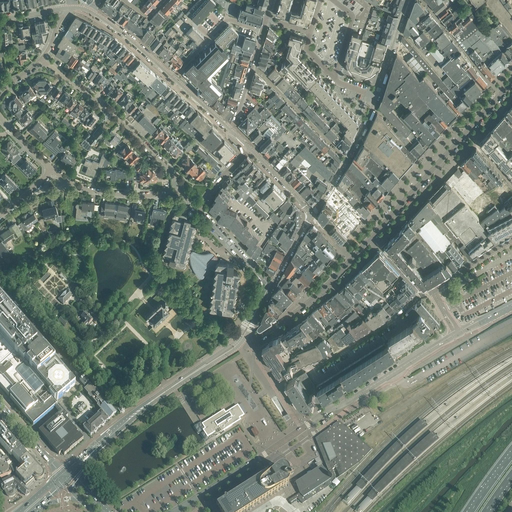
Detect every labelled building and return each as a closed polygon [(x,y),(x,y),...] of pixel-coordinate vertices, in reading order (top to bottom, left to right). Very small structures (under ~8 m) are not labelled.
[(104,11),(110,4),(108,2),(109,0),(106,0),(105,1),(100,8),(104,11)] [(116,0),(112,6),(110,4),(104,11),(108,14),(109,14),(119,0),(118,0),(116,0)] [(121,2),(119,1),(119,0),(109,14),(113,17),(112,17),(113,18),(118,10),(116,9),(121,2)] [(147,0),(145,3),(151,9),(155,4),(150,0),(147,0)] [(212,0),(198,0),(186,14),(189,17),(190,16),(197,23),(215,2),(212,0)] [(216,0),(216,1),(223,8),(226,0),(216,0)] [(278,0),(274,15),(288,19),(288,18),(295,20),(295,21),(308,25),(314,6),(313,6),(313,4),(314,4),(315,0),(305,0),(300,15),(287,11),(290,0),(278,0)] [(415,0),(412,8),(409,15),(415,21),(417,24),(422,19),(419,17),(417,14),(425,7),(418,0),(415,0)] [(442,0),(441,1),(433,8),(437,13),(450,3),(447,0),(442,0)] [(511,35),(511,19),(495,0),(490,0),(486,4),(489,7),(499,21),(511,35)] [(172,9),(174,7),(168,1),(165,5),(173,13),(175,11),(172,9)] [(392,12),(399,14),(402,5),(391,1),(387,8),(383,6),(383,8),(383,9),(383,10),(392,13),(392,12)] [(147,13),(151,9),(145,3),(140,8),(147,13)] [(241,6),(240,8),(263,15),(264,10),(253,6),(248,5),(246,4),(246,7),(241,6)] [(445,23),(458,13),(456,10),(452,13),(449,9),(452,6),(450,4),(445,8),(438,14),(441,19),(445,23)] [(122,5),(118,10),(113,18),(118,21),(117,21),(118,21),(128,8),(122,5)] [(169,12),(172,15),(173,13),(165,5),(161,9),(167,14),(169,12)] [(134,11),(129,7),(128,8),(118,21),(119,22),(121,23),(121,24),(123,25),(129,18),(134,11)] [(429,12),(425,7),(417,14),(419,17),(422,19),(429,12)] [(238,13),(237,18),(241,20),(242,18),(244,19),(243,20),(245,21),(246,20),(248,20),(247,22),(256,24),(256,23),(258,23),(258,25),(260,25),(261,22),(262,19),(262,18),(263,15),(240,8),(238,13)] [(169,17),(167,15),(166,15),(160,9),(152,19),(150,21),(149,21),(156,26),(157,25),(160,28),(163,26),(162,25),(169,17)] [(429,12),(422,19),(417,24),(422,29),(434,18),(429,12)] [(387,19),(396,22),(398,17),(386,13),(386,15),(388,16),(387,19)] [(448,27),(457,19),(461,16),(458,13),(445,23),(448,27)] [(476,49),(475,50),(477,52),(483,48),(487,52),(483,55),(486,59),(493,52),(497,56),(502,51),(495,42),(487,33),(488,33),(482,26),(472,14),(467,18),(461,24),(459,26),(462,30),(456,36),(456,37),(462,32),(475,48),(476,48),(476,49)] [(422,29),(417,24),(415,21),(409,15),(404,33),(407,36),(409,34),(412,37),(413,36),(414,38),(415,37),(423,30),(422,29)] [(75,35),(84,21),(76,16),(62,39),(61,41),(60,41),(60,42),(59,42),(60,42),(58,45),(58,44),(58,45),(57,45),(57,46),(60,48),(59,50),(58,50),(58,51),(58,50),(55,55),(56,55),(58,57),(67,62),(79,45),(71,41),(75,35)] [(131,20),(129,18),(123,25),(128,28),(136,17),(134,16),(131,20)] [(137,19),(136,18),(136,17),(128,28),(132,31),(137,24),(135,22),(137,19)] [(422,29),(423,30),(425,33),(437,22),(434,18),(422,29)] [(395,27),(396,22),(387,19),(386,19),(386,21),(387,21),(386,24),(395,27)] [(452,32),(459,26),(461,24),(457,19),(448,27),(452,32)] [(44,21),(40,22),(39,22),(35,23),(36,32),(32,33),(35,47),(39,46),(38,42),(39,42),(39,41),(43,41),(43,40),(42,36),(41,31),(46,30),(46,31),(46,30),(45,26),(44,21)] [(89,24),(84,21),(75,35),(77,36),(81,30),(83,32),(89,24)] [(507,46),(511,41),(511,36),(506,29),(502,24),(500,21),(497,24),(498,25),(494,29),(493,27),(493,28),(491,28),(492,29),(491,29),(490,30),(489,31),(488,31),(488,32),(488,33),(487,33),(495,42),(499,38),(507,46)] [(437,22),(425,33),(430,39),(432,40),(434,39),(443,31),(439,27),(440,26),(437,23),(438,22),(437,22)] [(89,24),(89,23),(89,24),(83,32),(81,35),(84,36),(81,41),(83,42),(88,35),(94,26),(92,25),(89,24)] [(147,24),(145,23),(143,26),(136,34),(140,37),(146,30),(144,29),(147,24)] [(28,25),(28,26),(23,26),(22,26),(22,24),(18,24),(18,26),(20,39),(25,38),(25,39),(30,38),(30,34),(29,25),(28,25)] [(140,26),(137,24),(132,31),(136,34),(143,26),(141,24),(140,26)] [(385,27),(384,30),(393,32),(395,27),(386,24),(385,24),(384,26),(385,27)] [(84,46),(86,47),(88,44),(98,29),(94,26),(88,35),(90,37),(84,46)] [(462,30),(459,26),(452,32),(455,36),(456,36),(462,30)] [(146,29),(146,30),(140,37),(140,38),(141,38),(144,40),(153,29),(151,27),(148,31),(146,29)] [(186,33),(192,39),(198,32),(192,27),(186,33)] [(217,42),(218,43),(221,45),(223,48),(238,33),(231,27),(217,42)] [(274,43),(275,43),(274,42),(278,37),(269,28),(266,37),(274,43)] [(99,29),(98,29),(88,44),(89,45),(89,48),(88,50),(89,51),(90,51),(103,32),(103,31),(99,29)] [(147,43),(148,43),(157,31),(153,29),(144,40),(147,43)] [(383,32),(382,35),(391,38),(393,32),(384,30),(383,29),(382,32),(383,32)] [(12,41),(11,34),(10,34),(9,31),(7,31),(7,30),(2,30),(2,31),(1,32),(0,32),(0,34),(1,35),(2,35),(3,42),(8,41),(8,43),(11,43),(11,41),(12,41)] [(423,45),(430,39),(425,33),(423,30),(415,37),(419,42),(423,45)] [(451,41),(443,31),(434,39),(441,48),(451,41)] [(98,57),(104,50),(115,38),(113,37),(103,32),(90,51),(96,55),(98,57)] [(194,40),(197,44),(204,37),(198,32),(192,39),(194,40)] [(351,40),(350,40),(349,46),(349,48),(348,48),(346,54),(347,54),(346,57),(346,58),(346,60),(346,61),(346,62),(346,63),(347,64),(347,65),(347,66),(348,67),(348,68),(349,69),(350,71),(351,72),(352,73),(353,72),(355,74),(356,75),(357,75),(358,76),(359,76),(361,76),(362,77),(362,76),(365,76),(365,77),(367,76),(369,76),(370,76),(371,75),(372,75),(373,74),(374,74),(375,73),(376,72),(377,71),(378,70),(379,68),(380,67),(379,67),(380,64),(381,65),(383,58),(382,58),(383,56),(385,51),(385,49),(386,49),(387,43),(377,40),(376,45),(361,41),(362,39),(370,42),(371,38),(353,32),(351,38),(352,38),(351,40)] [(456,37),(469,53),(474,49),(475,50),(476,49),(476,48),(475,48),(462,32),(456,37)] [(237,41),(235,45),(252,50),(254,43),(255,39),(247,37),(246,36),(239,34),(237,39),(237,41)] [(288,72),(295,79),(298,82),(302,86),(305,89),(306,89),(305,89),(319,76),(299,55),(298,54),(298,55),(299,53),(300,53),(304,38),(293,34),(293,35),(297,36),(296,37),(290,35),(288,41),(291,42),(289,48),(277,60),(275,67),(268,74),(269,75),(272,78),(271,79),(276,84),(288,72)] [(390,43),(391,38),(382,35),(380,34),(378,39),(390,43)] [(154,38),(149,44),(151,46),(150,46),(151,46),(154,48),(154,49),(154,48),(160,42),(161,43),(166,37),(163,35),(159,40),(157,38),(158,37),(156,36),(154,37),(153,38),(154,38)] [(402,36),(401,41),(410,52),(414,48),(404,37),(402,36)] [(266,37),(265,42),(273,47),(275,48),(276,45),(274,44),(275,43),(274,43),(266,37)] [(106,52),(106,53),(107,55),(119,41),(115,38),(104,50),(106,52)] [(502,51),(510,60),(511,60),(511,58),(511,51),(507,46),(499,38),(495,42),(502,51)] [(197,44),(194,40),(189,45),(193,49),(197,44)] [(123,45),(119,41),(107,55),(111,59),(116,53),(123,45)] [(157,51),(162,55),(170,46),(171,45),(166,41),(157,51)] [(410,52),(401,41),(397,53),(402,57),(405,60),(411,54),(410,52)] [(445,50),(447,51),(455,44),(452,41),(446,46),(448,48),(445,50)] [(265,42),(263,46),(271,53),(270,53),(273,56),(275,52),(271,51),(273,47),(265,42)] [(187,71),(184,74),(200,89),(197,92),(208,102),(221,89),(208,76),(228,56),(225,52),(226,51),(223,48),(221,45),(220,47),(216,43),(195,63),(193,61),(184,69),(187,71)] [(282,47),(278,51),(281,55),(288,47),(285,44),(282,47)] [(449,52),(451,51),(452,53),(458,48),(455,44),(447,51),(448,52),(449,52)] [(112,66),(116,62),(127,49),(123,45),(116,53),(111,59),(108,62),(112,66)] [(236,51),(240,52),(250,56),(252,50),(235,45),(233,45),(232,49),(236,50),(236,51)] [(175,50),(170,46),(162,55),(167,60),(175,50)] [(184,50),(179,46),(168,60),(169,60),(168,61),(171,63),(171,62),(172,64),(184,50)] [(441,64),(446,59),(435,47),(429,52),(441,64)] [(33,48),(25,50),(25,51),(19,52),(16,52),(17,58),(18,63),(23,62),(23,59),(27,59),(26,53),(34,52),(33,48)] [(461,111),(467,104),(458,94),(456,96),(443,81),(433,70),(414,48),(410,52),(411,54),(413,56),(426,71),(450,98),(461,111)] [(482,58),(480,60),(482,63),(484,61),(488,65),(491,70),(492,69),(496,74),(505,65),(497,56),(493,52),(486,59),(483,55),(487,52),(483,48),(477,52),(482,58)] [(116,70),(124,60),(131,52),(132,52),(131,52),(128,49),(127,49),(116,62),(112,66),(116,70)] [(265,50),(263,49),(260,56),(269,59),(270,55),(270,54),(267,53),(267,52),(265,51),(265,50)] [(184,50),(172,64),(174,65),(176,67),(177,67),(186,57),(183,54),(182,53),(184,50)] [(273,56),(273,57),(276,60),(281,55),(278,51),(277,52),(276,50),(275,52),(273,56)] [(502,51),(497,56),(505,65),(510,60),(502,51)] [(135,56),(131,52),(124,60),(127,62),(124,65),(126,67),(135,56)] [(487,84),(479,73),(461,52),(457,55),(463,63),(462,64),(483,88),(487,84)] [(482,58),(477,52),(472,56),(477,63),(480,60),(482,58)] [(449,123),(457,115),(458,114),(446,102),(446,101),(437,91),(437,90),(424,76),(420,79),(403,59),(401,58),(402,57),(397,53),(383,97),(392,108),(402,98),(402,99),(406,103),(406,104),(409,107),(411,109),(419,116),(427,109),(431,106),(439,114),(440,114),(449,123)] [(78,59),(73,55),(67,62),(68,63),(68,64),(70,65),(72,66),(78,59)] [(473,99),(483,88),(462,64),(455,55),(450,59),(442,66),(449,75),(461,88),(463,87),(473,99)] [(137,57),(135,56),(126,67),(124,65),(117,73),(123,78),(139,59),(137,57)] [(420,77),(426,71),(413,56),(409,59),(406,62),(420,77)] [(79,71),(85,64),(86,62),(83,59),(81,61),(80,60),(74,67),(76,69),(76,70),(78,71),(79,71)] [(132,79),(142,88),(155,73),(140,59),(126,75),(131,79),(132,79)] [(480,60),(477,63),(491,80),(495,75),(491,70),(488,65),(484,61),(482,63),(480,60)] [(271,65),(267,64),(259,61),(258,66),(259,66),(259,67),(265,72),(267,74),(273,68),(270,67),(271,65)] [(86,62),(85,64),(79,71),(80,71),(80,72),(81,73),(82,73),(84,75),(90,67),(88,66),(89,64),(86,62)] [(235,70),(245,73),(247,68),(236,64),(235,67),(233,67),(233,69),(235,70)] [(90,80),(91,79),(91,80),(94,76),(97,72),(99,69),(93,65),(90,68),(91,69),(86,76),(88,77),(88,78),(90,80)] [(233,69),(230,68),(228,67),(228,69),(228,70),(227,71),(227,72),(231,74),(244,77),(245,73),(235,70),(234,73),(232,72),(233,69)] [(96,84),(97,84),(98,84),(104,76),(99,73),(101,70),(99,69),(97,72),(94,76),(96,77),(93,81),(95,82),(95,83),(96,84)] [(236,81),(242,82),(244,77),(231,74),(227,72),(226,73),(226,75),(225,77),(228,78),(236,81)] [(254,79),(263,82),(265,83),(265,82),(256,72),(255,73),(254,79)] [(276,84),(284,91),(290,85),(294,81),(295,79),(288,72),(276,84)] [(164,82),(165,82),(155,73),(142,88),(141,89),(139,92),(144,96),(146,98),(150,102),(160,91),(167,84),(166,83),(166,84),(164,82)] [(467,104),(468,104),(473,99),(463,87),(461,88),(449,75),(443,81),(456,96),(458,94),(467,104)] [(110,81),(104,76),(98,84),(98,85),(98,86),(99,87),(100,86),(103,88),(106,84),(107,84),(110,81)] [(335,95),(336,94),(319,76),(305,89),(306,89),(307,90),(309,93),(310,94),(322,106),(325,110),(329,114),(330,115),(353,140),(362,123),(335,95)] [(224,82),(227,83),(232,85),(233,85),(241,87),(242,82),(236,81),(235,83),(228,81),(228,78),(225,77),(225,78),(224,80),(224,82)] [(262,85),(263,82),(254,79),(253,79),(252,84),(252,85),(262,88),(262,87),(263,88),(263,85),(262,85)] [(42,91),(42,80),(39,80),(36,83),(36,82),(35,83),(34,82),(33,84),(33,85),(32,85),(38,92),(36,93),(39,97),(44,92),(42,91)] [(45,80),(42,80),(42,91),(44,92),(46,93),(52,85),(51,84),(51,83),(49,82),(48,82),(45,80)] [(113,83),(111,82),(104,90),(106,91),(106,92),(107,92),(107,93),(108,93),(109,93),(109,94),(117,84),(114,81),(113,83)] [(169,86),(167,84),(160,91),(162,94),(161,95),(163,96),(164,95),(166,97),(173,90),(173,89),(170,87),(169,86)] [(262,88),(252,85),(250,90),(251,90),(256,92),(255,94),(259,95),(261,90),(265,91),(267,92),(270,89),(268,87),(266,89),(263,88),(262,87),(262,88)] [(287,95),(294,88),(290,85),(284,91),(287,95)] [(26,89),(24,90),(30,98),(36,95),(30,87),(29,87),(28,86),(26,88),(26,89)] [(53,107),(56,102),(57,101),(61,97),(59,95),(62,91),(60,89),(60,88),(57,87),(51,95),(56,99),(51,105),(53,107)] [(119,89),(117,87),(110,95),(113,97),(113,98),(114,99),(115,99),(116,99),(122,91),(123,90),(120,87),(119,89)] [(276,92),(271,87),(270,89),(267,92),(271,96),(276,92)] [(297,91),(294,88),(287,95),(290,98),(297,91)] [(25,102),(30,98),(24,90),(23,92),(22,92),(21,91),(19,93),(20,94),(19,94),(25,102)] [(160,111),(164,107),(177,93),(176,93),(176,92),(173,90),(166,97),(160,103),(156,108),(160,111)] [(301,95),(297,91),(290,98),(294,102),(301,95)] [(61,97),(57,101),(56,102),(60,105),(62,102),(64,104),(70,96),(67,94),(67,93),(66,92),(65,92),(64,92),(61,97)] [(276,92),(271,96),(267,100),(270,103),(271,103),(279,95),(276,92)] [(124,96),(121,99),(122,99),(119,102),(123,105),(122,106),(124,108),(125,108),(125,107),(126,108),(133,99),(130,97),(131,95),(127,93),(125,96),(124,96)] [(177,93),(164,107),(160,111),(164,115),(171,108),(181,97),(180,96),(179,95),(178,94),(177,93)] [(217,99),(211,105),(219,113),(228,103),(225,102),(222,99),(224,96),(222,93),(217,99)] [(12,99),(10,101),(9,104),(20,105),(22,107),(24,105),(16,96),(15,96),(14,95),(12,97),(13,98),(12,98),(12,99)] [(277,103),(282,98),(279,95),(271,103),(270,103),(267,106),(267,107),(268,109),(275,102),(277,103)] [(298,106),(305,100),(301,96),(295,102),(298,106)] [(171,108),(175,111),(185,100),(181,97),(171,108)] [(229,104),(235,106),(237,100),(228,97),(227,103),(229,104)] [(307,102),(305,100),(298,106),(302,110),(313,99),(312,97),(307,102)] [(67,107),(70,110),(77,102),(76,101),(76,100),(75,99),(74,99),(72,98),(66,105),(68,106),(67,107)] [(284,100),(282,98),(277,103),(275,105),(278,108),(285,101),(284,100)] [(450,98),(446,101),(446,102),(458,114),(461,111),(450,98)] [(406,136),(412,131),(400,119),(382,99),(379,107),(398,128),(406,136)] [(188,104),(185,101),(185,100),(175,111),(170,117),(174,121),(180,114),(189,104),(188,104)] [(305,113),(306,114),(312,109),(310,107),(314,103),(316,105),(317,103),(314,100),(303,110),(305,113)] [(138,105),(133,101),(127,109),(127,110),(128,111),(129,111),(131,113),(138,105)] [(145,106),(146,107),(157,117),(152,123),(156,126),(162,119),(159,116),(162,113),(160,111),(156,108),(150,101),(145,106)] [(79,103),(78,103),(71,112),(75,115),(74,116),(76,117),(78,114),(83,107),(81,105),(81,104),(80,103),(79,103)] [(219,113),(223,116),(230,109),(228,107),(229,104),(228,103),(219,113)] [(284,112),(290,106),(286,103),(281,108),(283,110),(275,117),(277,119),(284,112)] [(309,117),(310,118),(316,112),(314,110),(319,105),(317,103),(316,105),(312,109),(306,114),(309,117)] [(9,104),(9,107),(11,110),(11,111),(11,112),(13,114),(14,113),(14,114),(18,118),(22,116),(20,113),(23,111),(23,110),(23,108),(22,107),(21,106),(20,105),(9,104)] [(195,109),(194,109),(189,104),(190,104),(189,104),(180,114),(186,119),(179,126),(181,129),(182,128),(191,118),(189,116),(195,109)] [(406,104),(402,107),(407,112),(411,109),(406,104)] [(285,118),(294,110),(290,106),(284,112),(286,113),(281,119),(283,121),(285,118)] [(316,112),(310,118),(313,121),(319,116),(317,114),(321,110),(323,112),(324,111),(325,110),(322,106),(316,112)] [(445,127),(449,123),(440,114),(439,114),(431,106),(427,109),(431,113),(445,127)] [(141,110),(138,107),(132,114),(133,114),(132,115),(134,116),(135,116),(137,118),(144,110),(142,109),(141,110)] [(87,110),(85,108),(77,118),(82,122),(84,119),(90,112),(89,112),(89,111),(88,109),(87,110)] [(252,133),(252,134),(268,118),(272,115),(272,114),(267,109),(261,114),(255,108),(247,115),(248,116),(240,124),(248,133),(250,131),(252,133)] [(231,119),(231,118),(233,112),(230,109),(223,116),(224,117),(227,119),(227,120),(229,121),(229,122),(230,121),(231,121),(231,119)] [(422,120),(419,116),(411,109),(404,115),(413,125),(430,143),(437,135),(422,120)] [(431,113),(427,109),(419,116),(422,120),(425,118),(429,122),(431,120),(436,125),(435,125),(441,131),(445,127),(431,113)] [(24,125),(32,118),(30,116),(32,114),(28,110),(19,119),(19,121),(20,122),(22,122),(24,125)] [(34,116),(36,119),(42,112),(40,110),(34,116)] [(297,113),(294,110),(285,118),(289,122),(291,119),(297,113)] [(197,111),(191,118),(182,128),(194,139),(198,135),(199,135),(202,132),(204,135),(211,128),(210,129),(208,127),(211,124),(211,123),(210,124),(209,123),(210,122),(203,117),(202,117),(201,116),(202,115),(201,116),(200,115),(200,114),(197,111)] [(93,115),(91,113),(83,122),(90,127),(94,123),(92,122),(96,117),(95,117),(96,116),(94,114),(93,115)] [(301,117),(297,114),(297,113),(291,119),(293,121),(291,123),(291,124),(293,125),(295,123),(301,117)] [(414,161),(400,147),(404,144),(405,143),(394,131),(377,113),(363,143),(364,143),(369,147),(391,167),(400,177),(400,176),(402,173),(413,162),(414,161)] [(316,124),(317,125),(323,120),(325,118),(321,114),(319,116),(313,121),(316,124)] [(156,126),(143,115),(139,120),(151,131),(156,126)] [(281,124),(272,115),(268,118),(252,134),(251,136),(259,144),(266,137),(267,135),(264,132),(269,127),(274,132),(281,125),(281,124)] [(412,131),(426,147),(430,143),(413,125),(404,115),(400,119),(412,131)] [(511,124),(504,116),(495,126),(506,138),(511,144),(511,124)] [(301,117),(295,123),(297,124),(291,130),(293,132),(296,129),(304,121),(301,117)] [(325,118),(323,120),(317,125),(320,129),(326,123),(329,121),(328,120),(327,120),(325,118)] [(422,120),(437,135),(441,131),(435,125),(436,125),(431,120),(429,122),(425,118),(422,120)] [(329,121),(326,123),(320,129),(324,132),(330,127),(328,125),(333,120),(331,119),(329,121)] [(32,123),(28,127),(31,129),(28,131),(32,134),(33,133),(34,134),(35,136),(36,136),(37,137),(37,138),(40,141),(41,139),(41,138),(42,137),(46,134),(46,133),(48,132),(40,124),(40,123),(38,121),(34,125),(32,123)] [(300,133),(303,131),(309,125),(305,121),(299,127),(301,129),(299,131),(300,133)] [(336,133),(337,134),(339,132),(342,129),(336,122),(325,133),(330,138),(330,137),(331,138),(336,133)] [(93,145),(97,139),(99,140),(107,130),(105,129),(106,127),(107,126),(106,126),(105,127),(104,126),(104,125),(105,124),(104,124),(104,125),(104,124),(102,126),(100,125),(92,135),(93,136),(88,141),(93,145)] [(157,136),(158,137),(168,126),(166,124),(164,127),(161,124),(153,133),(153,134),(155,136),(156,136),(157,136)] [(281,124),(281,125),(274,132),(269,127),(264,132),(267,135),(266,137),(267,138),(260,145),(264,149),(266,151),(282,135),(283,132),(286,129),(282,124),(281,124)] [(312,129),(309,125),(303,131),(305,133),(302,135),(304,137),(307,134),(312,129)] [(168,126),(158,137),(160,138),(159,138),(160,138),(160,140),(161,141),(163,141),(170,133),(168,130),(170,128),(168,126)] [(492,130),(491,131),(508,150),(511,148),(511,149),(511,144),(506,138),(495,126),(492,130)] [(213,130),(211,128),(204,135),(202,132),(199,135),(197,138),(199,140),(213,152),(215,149),(213,147),(222,139),(221,138),(213,130)] [(426,147),(412,131),(406,136),(398,128),(394,131),(405,143),(404,144),(408,148),(409,147),(418,156),(426,147)] [(316,132),(313,130),(312,129),(307,134),(308,136),(306,139),(308,140),(310,138),(316,132)] [(115,145),(121,139),(111,130),(103,141),(109,146),(112,143),(115,145)] [(60,141),(56,137),(58,134),(55,131),(45,142),(45,141),(42,144),(46,147),(47,146),(49,147),(48,148),(53,152),(53,153),(55,155),(58,152),(60,153),(65,148),(61,146),(59,148),(56,145),(60,141)] [(491,131),(480,144),(487,152),(488,150),(511,177),(511,149),(511,148),(508,151),(499,141),(491,131)] [(319,136),(316,132),(310,138),(312,140),(308,144),(306,145),(308,147),(314,142),(319,136)] [(339,132),(337,134),(350,145),(353,141),(345,134),(343,136),(339,132)] [(336,133),(331,138),(335,141),(334,142),(344,153),(346,153),(350,145),(337,134),(336,133)] [(166,147),(169,150),(176,143),(178,141),(175,138),(174,139),(171,136),(164,143),(165,144),(164,145),(166,147)] [(320,137),(319,136),(314,142),(315,143),(310,149),(312,151),(317,145),(323,140),(320,137)] [(89,150),(92,146),(85,140),(82,143),(83,144),(83,145),(85,147),(86,148),(88,149),(89,150)] [(315,155),(321,149),(327,143),(323,140),(317,145),(319,147),(316,150),(315,149),(312,152),(315,155)] [(21,156),(17,152),(18,151),(11,144),(12,143),(10,141),(9,142),(8,141),(2,148),(4,151),(4,152),(8,156),(8,155),(11,157),(10,158),(12,160),(11,161),(14,164),(21,156)] [(224,141),(215,149),(213,152),(224,162),(227,158),(234,151),(229,146),(228,145),(227,147),(225,145),(227,144),(224,141)] [(70,142),(65,148),(60,153),(63,155),(61,158),(62,160),(62,161),(62,162),(63,163),(64,163),(65,162),(68,164),(71,166),(74,163),(74,164),(78,159),(74,156),(73,157),(68,153),(67,154),(65,153),(72,144),(70,142),(71,142),(70,142)] [(176,143),(169,150),(170,150),(173,153),(173,154),(172,155),(174,157),(175,156),(176,156),(179,153),(180,154),(183,151),(181,149),(182,147),(179,145),(178,145),(176,143)] [(288,158),(290,161),(295,156),(288,150),(287,151),(280,143),(276,147),(277,149),(280,151),(281,152),(282,153),(284,155),(284,154),(288,158)] [(317,157),(319,159),(330,147),(327,143),(321,149),(323,151),(317,157)] [(363,145),(355,156),(360,161),(366,152),(369,147),(364,143),(363,145)] [(131,148),(127,145),(125,147),(125,146),(124,144),(123,145),(123,144),(120,147),(123,149),(119,152),(118,151),(117,153),(120,156),(120,155),(122,157),(122,156),(125,159),(133,151),(133,150),(133,149),(132,149),(132,148),(131,148)] [(266,156),(268,158),(277,149),(276,147),(274,145),(273,144),(263,153),(264,154),(264,155),(265,157),(266,156)] [(408,148),(404,144),(400,147),(414,161),(418,156),(409,147),(408,148)] [(198,146),(195,150),(202,156),(204,159),(206,161),(213,167),(214,167),(216,164),(218,163),(208,153),(207,154),(198,146)] [(305,146),(298,153),(305,158),(312,165),(313,166),(310,168),(313,171),(316,169),(322,174),(322,175),(330,182),(335,173),(326,165),(322,161),(319,159),(317,157),(315,155),(312,152),(311,152),(305,146)] [(327,155),(329,157),(330,158),(331,157),(332,157),(333,156),(340,164),(342,159),(330,147),(319,159),(322,161),(323,159),(323,158),(327,155)] [(395,182),(400,177),(391,167),(369,147),(366,152),(381,166),(391,176),(390,177),(395,182)] [(471,153),(486,172),(494,181),(490,184),(492,187),(502,178),(476,148),(471,154),(471,153)] [(280,151),(277,149),(268,158),(271,161),(281,152),(280,151)] [(134,151),(133,151),(125,159),(128,162),(129,161),(131,163),(132,163),(133,163),(138,158),(136,155),(137,154),(136,154),(136,153),(136,152),(135,152),(135,151),(134,151)] [(281,152),(271,161),(274,164),(283,156),(284,155),(282,153),(281,152)] [(366,152),(360,161),(389,189),(395,182),(390,177),(391,176),(381,166),(366,152)] [(290,161),(295,165),(296,167),(303,173),(312,165),(305,158),(298,153),(295,156),(290,161)] [(469,156),(467,158),(465,160),(472,168),(473,168),(475,166),(482,175),(486,172),(471,153),(469,156)] [(283,163),(286,160),(284,158),(283,156),(274,164),(273,165),(277,169),(283,163)] [(328,165),(335,172),(340,164),(333,156),(332,157),(331,157),(330,158),(329,157),(323,162),(327,166),(328,165)] [(360,161),(355,156),(352,161),(361,170),(366,174),(385,193),(389,189),(360,161)] [(93,161),(93,162),(86,159),(81,171),(85,173),(89,175),(90,174),(94,176),(96,171),(95,170),(96,167),(97,168),(98,166),(102,168),(103,165),(105,159),(101,157),(99,163),(93,161)] [(105,159),(103,165),(105,166),(107,163),(110,164),(112,161),(106,157),(105,159)] [(185,168),(186,170),(187,170),(188,170),(195,163),(191,159),(190,159),(188,157),(185,160),(184,159),(183,159),(182,160),(182,161),(182,162),(186,166),(185,167),(185,168)] [(241,172),(242,174),(251,164),(250,163),(252,162),(247,157),(247,158),(245,160),(244,160),(245,160),(243,162),(242,162),(240,165),(240,164),(239,165),(240,165),(233,172),(237,176),(241,172)] [(29,175),(30,175),(35,169),(36,169),(36,168),(35,168),(26,159),(24,161),(21,158),(15,164),(18,167),(20,165),(29,174),(29,175)] [(280,172),(287,166),(286,165),(290,161),(288,158),(287,158),(286,160),(283,163),(277,169),(278,169),(280,171),(280,172)] [(198,166),(195,163),(188,170),(193,175),(194,173),(203,164),(206,161),(204,159),(198,166)] [(470,170),(472,168),(465,160),(461,165),(465,169),(470,176),(473,173),(470,170)] [(292,171),(296,167),(295,165),(290,161),(286,165),(287,166),(280,172),(286,177),(292,171)] [(385,193),(366,174),(361,170),(352,161),(349,166),(361,178),(367,185),(380,200),(385,193)] [(253,163),(251,164),(242,174),(237,180),(239,182),(243,177),(245,180),(249,175),(257,167),(253,163)] [(206,167),(203,164),(194,173),(198,177),(198,178),(200,178),(201,177),(208,170),(208,171),(210,169),(208,167),(207,168),(206,167)] [(212,166),(210,169),(208,171),(209,172),(207,174),(211,178),(213,176),(217,171),(217,172),(220,168),(216,164),(214,167),(213,167),(212,166)] [(151,171),(148,168),(147,168),(145,165),(140,170),(142,173),(142,175),(140,175),(140,180),(146,180),(147,180),(148,180),(149,180),(151,180),(153,180),(154,180),(155,180),(156,178),(156,177),(154,175),(154,173),(153,171),(151,171)] [(363,200),(364,199),(368,196),(363,191),(365,189),(364,188),(367,185),(361,178),(349,166),(345,172),(351,177),(350,178),(353,181),(352,182),(355,184),(352,187),(349,190),(351,188),(363,200)] [(110,175),(110,180),(115,180),(118,180),(118,177),(121,177),(121,178),(126,178),(126,180),(133,180),(133,174),(122,167),(122,170),(119,170),(119,169),(115,169),(115,170),(106,170),(106,175),(110,175)] [(249,175),(255,180),(263,173),(257,167),(249,175)] [(446,180),(446,181),(451,187),(453,185),(469,203),(480,194),(480,193),(482,192),(483,191),(470,176),(465,169),(464,169),(464,170),(462,171),(461,172),(458,168),(457,168),(446,180)] [(298,172),(295,174),(292,171),(286,177),(290,182),(299,173),(298,172)] [(351,177),(345,172),(342,177),(352,187),(355,184),(352,182),(353,181),(350,178),(351,177)] [(4,180),(1,183),(9,191),(12,189),(13,187),(14,187),(16,185),(5,173),(1,177),(4,180)] [(263,173),(256,180),(258,182),(253,187),(255,189),(256,188),(258,185),(267,177),(263,173)] [(291,183),(305,197),(313,189),(311,186),(310,187),(308,185),(308,186),(304,183),(307,180),(302,176),(300,178),(298,176),(291,183)] [(228,177),(226,180),(222,184),(227,189),(233,182),(228,177)] [(263,181),(259,186),(258,185),(256,188),(261,193),(262,193),(271,184),(269,182),(270,181),(270,180),(270,179),(269,178),(267,178),(267,177),(263,181)] [(340,180),(339,182),(346,189),(346,188),(349,190),(352,187),(342,177),(340,180)] [(314,184),(324,191),(328,185),(317,178),(314,184)] [(511,190),(503,179),(491,189),(503,203),(511,195),(511,190)] [(236,199),(240,204),(248,196),(255,189),(253,187),(258,182),(256,180),(255,180),(249,186),(241,194),(236,199)] [(447,223),(450,227),(474,256),(496,241),(483,226),(480,222),(478,219),(479,219),(475,215),(454,191),(451,187),(446,181),(429,199),(433,204),(432,205),(439,213),(447,223)] [(236,190),(241,194),(249,186),(244,182),(236,190)] [(348,198),(352,194),(349,190),(346,188),(346,189),(339,182),(336,186),(341,190),(348,198)] [(281,192),(280,191),(274,184),(263,195),(264,195),(267,199),(271,203),(275,206),(275,207),(286,196),(282,192),(281,192)] [(368,196),(375,204),(380,200),(367,185),(364,188),(365,189),(363,191),(368,196)] [(251,254),(258,244),(257,242),(259,238),(248,226),(250,224),(241,214),(239,216),(237,214),(225,209),(230,202),(228,200),(232,195),(223,186),(224,187),(222,189),(221,188),(219,191),(220,193),(219,194),(218,193),(215,197),(218,200),(217,201),(215,200),(213,204),(214,205),(213,206),(212,206),(210,209),(218,218),(217,219),(218,219),(219,218),(221,219),(220,220),(224,222),(225,220),(227,221),(226,223),(230,224),(232,227),(233,226),(235,227),(234,229),(237,232),(238,231),(239,232),(238,233),(243,238),(244,238),(246,239),(245,240),(247,243),(248,242),(250,243),(246,249),(249,252),(250,251),(252,252),(251,254)] [(336,186),(326,202),(333,209),(335,211),(336,213),(338,215),(339,216),(340,215),(341,216),(345,213),(357,226),(365,216),(357,208),(357,207),(348,198),(341,190),(336,186)] [(363,200),(351,188),(349,190),(352,194),(360,202),(363,200)] [(305,197),(309,201),(315,195),(313,193),(315,190),(313,189),(305,197)] [(319,199),(323,192),(320,190),(315,195),(309,201),(313,205),(319,199)] [(360,202),(352,194),(348,198),(357,207),(357,208),(365,216),(371,209),(367,206),(366,207),(364,204),(361,206),(360,205),(361,202),(360,202)] [(371,209),(375,204),(368,196),(364,199),(366,202),(365,203),(365,202),(364,204),(366,207),(367,206),(371,209)] [(61,221),(61,217),(61,215),(58,215),(55,205),(54,199),(48,201),(50,207),(42,209),(42,210),(44,216),(45,216),(45,218),(52,216),(55,215),(56,222),(61,221)] [(280,212),(281,213),(284,217),(293,203),(288,199),(287,200),(280,206),(281,208),(278,211),(280,212)] [(467,255),(470,259),(474,256),(450,227),(447,223),(439,213),(432,205),(433,204),(429,199),(428,200),(427,200),(428,201),(423,205),(413,216),(413,217),(422,226),(421,228),(419,230),(418,231),(435,250),(439,247),(440,247),(440,248),(441,249),(443,248),(452,242),(454,240),(467,255)] [(75,206),(75,207),(76,207),(76,208),(76,217),(85,217),(85,219),(86,219),(87,209),(94,210),(94,205),(94,203),(82,202),(82,205),(80,205),(80,204),(79,204),(79,203),(78,203),(77,203),(76,203),(76,204),(75,204),(75,205),(75,206)] [(128,207),(128,206),(118,204),(115,204),(115,203),(105,202),(105,203),(101,203),(100,215),(103,215),(103,216),(109,217),(109,215),(114,215),(115,216),(120,217),(120,218),(125,220),(125,218),(129,219),(131,208),(128,207)] [(266,218),(270,214),(256,202),(253,205),(266,218)] [(329,214),(333,209),(326,202),(322,208),(327,212),(329,214)] [(133,219),(137,220),(138,222),(140,222),(142,221),(144,211),(141,210),(141,209),(136,208),(137,204),(133,203),(131,214),(130,216),(134,217),(133,219)] [(293,203),(284,217),(288,219),(293,211),(297,208),(293,203)] [(511,205),(510,207),(509,206),(506,208),(505,207),(500,211),(498,208),(490,215),(480,222),(496,241),(500,239),(504,237),(510,233),(511,232),(511,205)] [(156,209),(157,206),(154,206),(152,215),(151,215),(150,218),(151,218),(150,224),(155,225),(157,216),(165,218),(166,212),(156,209)] [(496,208),(494,206),(487,211),(490,214),(496,208)] [(284,217),(281,213),(279,216),(274,211),(270,216),(278,225),(287,231),(294,238),(300,225),(299,214),(299,210),(297,208),(293,211),(288,219),(284,217)] [(329,214),(327,212),(322,208),(318,216),(318,218),(324,224),(330,219),(332,217),(330,215),(329,214)] [(187,215),(180,213),(176,212),(176,213),(173,215),(175,217),(174,218),(173,217),(173,218),(174,219),(172,221),(173,223),(172,224),(172,223),(171,224),(173,225),(170,227),(172,229),(170,230),(170,229),(170,230),(171,231),(169,233),(170,235),(169,236),(168,236),(169,237),(167,240),(168,241),(167,242),(168,243),(165,246),(167,247),(166,248),(165,248),(166,249),(164,252),(165,253),(164,254),(163,254),(164,255),(161,258),(163,260),(168,261),(167,263),(172,264),(173,265),(173,264),(183,267),(183,266),(185,264),(184,263),(185,262),(185,261),(184,260),(187,258),(185,256),(186,255),(187,256),(187,255),(186,254),(188,252),(190,254),(190,258),(191,262),(194,266),(196,269),(199,272),(203,271),(204,269),(207,271),(210,268),(216,272),(215,273),(214,274),(216,275),(214,277),(215,279),(214,280),(214,279),(213,280),(215,281),(213,284),(214,285),(213,286),(214,287),(212,290),(213,291),(212,292),(213,293),(211,296),(213,297),(212,298),(211,298),(211,299),(212,300),(210,302),(212,304),(211,305),(211,304),(210,305),(212,306),(209,309),(211,311),(216,311),(216,310),(220,310),(220,314),(231,315),(233,312),(232,311),(233,310),(232,309),(234,306),(233,305),(234,304),(234,303),(233,302),(235,300),(233,298),(234,297),(235,298),(235,297),(234,296),(236,293),(234,292),(235,291),(236,291),(234,290),(237,287),(235,286),(236,285),(237,285),(235,284),(237,281),(236,280),(237,279),(238,278),(236,277),(238,275),(237,274),(238,272),(238,273),(238,272),(237,271),(232,270),(233,264),(228,263),(227,263),(224,263),(224,261),(221,258),(218,262),(215,260),(217,258),(214,255),(213,256),(211,254),(207,256),(198,255),(194,254),(192,253),(189,250),(189,249),(188,248),(190,246),(189,244),(190,243),(190,244),(191,243),(189,242),(192,240),(191,238),(192,237),(192,238),(192,237),(191,236),(193,234),(192,232),(193,231),(193,232),(194,231),(193,230),(195,228),(194,226),(195,225),(194,224),(190,223),(190,220),(186,219),(187,215)] [(23,220),(19,223),(21,226),(22,226),(24,230),(25,230),(26,230),(27,230),(28,229),(29,229),(29,228),(30,228),(30,227),(31,227),(31,226),(32,225),(30,223),(37,219),(34,214),(34,213),(29,217),(27,213),(22,217),(24,220),(23,220)] [(345,214),(339,219),(351,232),(357,226),(345,214)] [(338,215),(332,221),(347,237),(351,232),(339,219),(340,218),(338,215)] [(416,227),(419,230),(421,228),(422,226),(413,217),(408,221),(414,228),(416,227)] [(330,219),(324,224),(329,230),(335,225),(331,221),(330,219)] [(435,250),(414,228),(408,221),(397,234),(384,247),(384,248),(388,253),(388,254),(398,265),(398,264),(400,266),(401,266),(404,268),(403,269),(403,270),(405,272),(404,272),(416,285),(418,284),(420,287),(421,286),(423,288),(424,288),(428,285),(429,286),(452,272),(446,264),(445,265),(433,251),(435,250)] [(21,226),(19,223),(17,225),(15,223),(9,227),(10,229),(8,230),(2,234),(1,234),(0,234),(0,237),(2,241),(1,241),(3,243),(6,241),(14,236),(15,237),(21,232),(22,233),(24,232),(25,232),(21,226)] [(288,247),(294,238),(287,231),(278,225),(273,234),(288,247)] [(342,243),(347,238),(339,229),(337,227),(335,225),(329,230),(342,243)] [(310,229),(308,231),(332,256),(336,251),(318,231),(314,234),(310,229)] [(308,231),(304,238),(324,257),(325,259),(327,261),(332,256),(308,231)] [(279,245),(286,251),(288,247),(273,234),(270,237),(277,244),(277,243),(280,245),(279,245)] [(325,259),(324,257),(304,238),(300,244),(323,266),(327,261),(325,259)] [(263,248),(261,251),(262,252),(268,243),(272,245),(273,243),(269,239),(262,248),(263,248)] [(0,255),(2,258),(9,252),(1,242),(0,242),(0,255)] [(465,257),(452,242),(443,248),(448,254),(457,264),(459,262),(460,263),(463,260),(462,259),(465,257)] [(262,248),(258,244),(251,254),(255,258),(262,248)] [(300,254),(314,268),(318,272),(323,266),(300,244),(296,251),(300,254)] [(270,256),(273,258),(274,256),(271,254),(272,253),(271,253),(272,251),(265,247),(262,252),(270,256)] [(435,250),(433,251),(445,265),(446,264),(444,262),(442,259),(447,254),(447,255),(448,254),(443,248),(441,249),(440,248),(439,247),(435,250)] [(276,251),(273,250),(273,251),(272,251),(271,253),(272,253),(271,254),(274,256),(273,258),(280,262),(285,254),(277,250),(276,251)] [(363,268),(363,269),(362,269),(374,281),(384,291),(390,285),(390,283),(391,284),(392,283),(393,282),(392,281),(398,276),(399,274),(383,257),(379,252),(365,267),(363,268)] [(302,263),(307,268),(314,275),(318,272),(314,268),(300,254),(297,257),(298,259),(302,263)] [(268,260),(258,255),(256,259),(255,260),(257,262),(259,261),(261,262),(268,266),(276,270),(278,266),(268,260)] [(311,279),(314,275),(307,268),(302,263),(298,259),(297,257),(294,255),(291,259),(291,260),(295,263),(298,266),(311,279)] [(278,266),(280,262),(273,258),(270,256),(268,260),(278,266)] [(290,276),(294,272),(298,266),(295,263),(291,260),(284,272),(290,276)] [(451,260),(446,264),(452,272),(457,268),(451,260)] [(274,275),(276,270),(268,266),(267,269),(264,266),(263,268),(266,271),(274,275)] [(311,279),(298,266),(294,272),(297,275),(306,284),(311,279)] [(359,272),(370,284),(371,285),(379,294),(382,292),(382,293),(383,293),(385,292),(384,291),(374,281),(362,269),(359,272)] [(43,281),(50,274),(47,271),(40,278),(43,281)] [(62,271),(59,274),(66,281),(70,278),(62,271)] [(284,272),(284,273),(290,278),(302,289),(306,284),(297,275),(293,279),(290,276),(284,272)] [(369,285),(370,284),(359,272),(355,276),(362,284),(365,282),(368,285),(369,285)] [(278,283),(277,285),(281,287),(286,282),(290,278),(284,273),(282,276),(283,276),(281,279),(281,278),(280,280),(279,282),(279,283),(278,283)] [(362,293),(361,294),(362,294),(366,298),(370,302),(376,297),(385,307),(391,314),(397,309),(388,299),(385,295),(383,293),(382,293),(382,292),(379,294),(371,285),(367,289),(362,284),(355,276),(351,280),(362,293)] [(302,289),(290,278),(286,282),(298,294),(302,289)] [(397,284),(402,289),(410,298),(415,292),(403,279),(397,284)] [(357,294),(360,297),(362,294),(361,294),(362,293),(350,281),(346,285),(355,295),(357,294)] [(298,294),(286,282),(281,287),(293,299),(298,294)] [(293,299),(281,287),(277,285),(273,293),(286,303),(287,305),(293,299)] [(361,300),(355,295),(346,285),(340,290),(351,302),(355,307),(362,314),(367,309),(359,302),(361,300)] [(58,300),(63,305),(74,294),(69,289),(58,300)] [(388,299),(397,309),(405,302),(406,300),(407,300),(410,298),(402,289),(399,291),(399,292),(397,294),(392,289),(385,295),(388,299)] [(333,296),(337,301),(345,310),(344,310),(345,311),(351,306),(338,292),(333,296)] [(283,309),(287,305),(286,303),(273,293),(271,298),(283,309)] [(345,310),(337,301),(333,296),(327,300),(337,311),(338,313),(339,314),(342,312),(345,311),(344,310),(345,310)] [(78,435),(76,433),(77,432),(65,418),(68,416),(57,404),(54,401),(56,399),(57,400),(75,384),(49,354),(52,351),(46,344),(44,345),(31,330),(28,333),(24,328),(25,327),(0,297),(0,386),(8,396),(9,395),(11,397),(10,398),(33,425),(55,406),(60,413),(38,431),(49,444),(59,455),(62,452),(64,455),(83,439),(79,434),(78,435)] [(280,313),(283,309),(271,298),(269,302),(280,313)] [(440,320),(421,299),(415,304),(433,325),(440,320)] [(329,322),(332,326),(334,328),(343,320),(344,320),(339,314),(338,313),(337,311),(327,300),(323,304),(330,312),(334,318),(329,322)] [(147,318),(154,325),(168,312),(165,308),(168,305),(165,302),(162,305),(161,304),(161,303),(160,304),(157,308),(156,307),(150,313),(151,313),(147,317),(146,317),(147,318)] [(269,302),(267,307),(277,316),(280,313),(269,302)] [(323,304),(317,308),(326,318),(328,316),(330,319),(332,318),(329,313),(330,312),(323,304)] [(345,368),(342,369),(349,381),(351,380),(352,382),(390,358),(395,355),(394,354),(404,348),(404,347),(409,344),(408,342),(410,341),(421,333),(422,333),(422,332),(423,332),(425,334),(431,330),(431,329),(431,328),(433,326),(434,326),(432,325),(432,324),(426,318),(420,311),(418,310),(416,306),(415,305),(414,305),(406,312),(415,322),(414,323),(414,324),(410,326),(388,340),(390,344),(387,346),(385,342),(345,368)] [(355,310),(351,306),(345,311),(342,312),(339,314),(344,320),(355,310)] [(277,316),(267,307),(261,319),(263,320),(259,325),(262,327),(272,320),(271,319),(273,317),(274,318),(276,317),(277,316)] [(365,317),(373,327),(385,319),(376,307),(375,307),(374,307),(364,316),(365,317)] [(386,318),(391,314),(385,307),(380,311),(386,318)] [(323,326),(325,328),(327,331),(328,330),(328,329),(332,326),(329,322),(326,318),(317,308),(313,312),(313,313),(318,319),(320,318),(325,324),(323,326)] [(343,320),(357,336),(371,328),(359,314),(358,314),(355,310),(344,320),(343,320)] [(93,320),(88,315),(85,312),(85,313),(83,311),(80,314),(82,316),(81,317),(85,321),(82,324),(85,327),(88,324),(93,320)] [(334,318),(330,312),(329,313),(332,318),(330,319),(328,316),(326,318),(329,322),(334,318)] [(325,328),(323,326),(312,313),(308,317),(316,327),(317,326),(321,331),(325,328)] [(334,339),(327,331),(325,328),(321,331),(317,326),(316,327),(308,317),(307,318),(323,338),(321,339),(327,347),(331,344),(330,342),(334,339)] [(307,318),(301,323),(307,330),(306,330),(312,337),(316,333),(319,337),(321,339),(323,338),(307,318)] [(343,320),(334,328),(343,339),(344,339),(346,343),(357,336),(343,320)] [(306,330),(307,330),(301,323),(294,328),(295,329),(293,330),(304,344),(312,337),(306,330)] [(327,331),(334,339),(335,339),(341,345),(341,346),(345,343),(343,339),(334,328),(332,326),(328,329),(328,330),(327,331)] [(312,337),(304,344),(293,330),(295,329),(294,328),(287,332),(287,333),(283,335),(271,340),(271,341),(268,343),(260,348),(264,354),(267,359),(280,378),(293,369),(293,368),(296,367),(298,366),(299,367),(303,364),(304,365),(308,362),(309,363),(313,360),(314,361),(318,358),(319,359),(324,355),(323,355),(321,349),(312,337)] [(327,347),(321,339),(319,337),(316,333),(312,337),(321,349),(323,355),(328,353),(325,348),(327,347)] [(335,339),(334,339),(330,342),(331,344),(332,345),(334,348),(334,350),(341,346),(341,345),(335,339)] [(349,381),(342,369),(316,386),(325,399),(343,388),(343,386),(345,385),(345,384),(349,381)] [(284,385),(300,410),(303,414),(316,405),(319,403),(324,400),(305,371),(297,377),(284,385)] [(89,382),(83,376),(79,380),(85,386),(89,382)] [(81,389),(99,410),(108,419),(109,419),(116,413),(89,383),(85,387),(81,389)] [(82,403),(76,408),(80,412),(86,406),(82,403)] [(243,415),(237,406),(223,415),(221,413),(206,422),(209,426),(206,428),(211,435),(221,428),(223,430),(238,421),(237,419),(243,415)] [(108,419),(99,410),(95,413),(97,415),(92,420),(90,417),(86,420),(88,423),(83,427),(91,435),(108,420),(108,419)] [(345,427),(339,421),(318,436),(330,464),(331,468),(333,471),(329,474),(325,477),(323,474),(321,472),(313,478),(299,487),(301,492),(289,500),(291,505),(291,504),(290,503),(297,498),(302,504),(306,501),(307,501),(306,500),(311,496),(312,497),(332,483),(333,484),(331,486),(332,488),(339,483),(337,481),(336,479),(359,463),(371,450),(366,445),(359,439),(345,427)] [(12,454),(19,463),(27,456),(28,455),(18,444),(17,445),(5,432),(7,431),(1,424),(0,425),(0,443),(11,456),(12,454)] [(258,434),(255,428),(253,429),(252,430),(250,431),(254,437),(255,436),(257,435),(258,434)] [(0,482),(12,476),(26,489),(35,480),(36,481),(37,481),(38,481),(39,481),(40,481),(41,480),(42,480),(42,479),(43,479),(43,478),(43,477),(44,476),(44,475),(44,474),(43,474),(43,473),(43,472),(42,472),(33,461),(32,461),(30,459),(31,458),(30,458),(29,459),(27,456),(19,463),(24,468),(16,475),(16,474),(15,473),(12,467),(11,465),(12,464),(10,460),(9,461),(5,456),(1,451),(0,449),(0,482)] [(216,506),(219,511),(245,511),(286,486),(287,485),(288,484),(288,483),(288,482),(291,481),(292,480),(291,478),(289,477),(289,475),(288,474),(288,472),(287,470),(285,469),(283,468),(280,468),(277,469),(275,470),(274,472),(272,471),(272,470),(269,473),(226,500),(225,499),(224,499),(223,500),(224,501),(216,506)] [(26,489),(12,476),(0,482),(0,484),(3,491),(4,490),(6,494),(7,495),(8,496),(9,497),(10,497),(11,497),(13,496),(14,496),(15,495),(15,494),(15,492),(15,491),(17,489),(25,496),(27,496),(29,494),(29,492),(26,489)]
